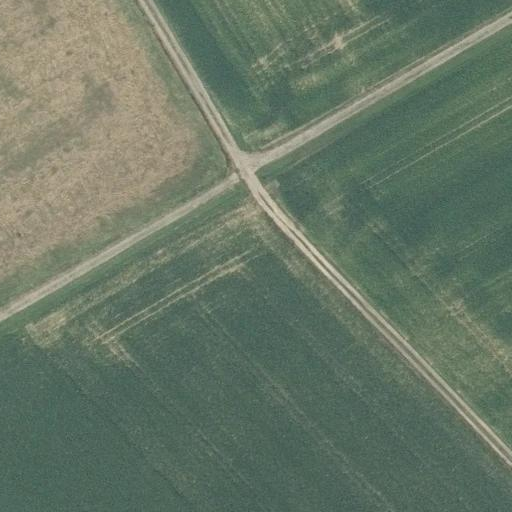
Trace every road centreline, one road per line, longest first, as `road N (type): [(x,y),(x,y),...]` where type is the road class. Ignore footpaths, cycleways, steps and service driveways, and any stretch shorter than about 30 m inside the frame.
road 1 (track): [(139,0),(245,180),(511,462)]
road 2 (track): [(0,322),(511,24)]
